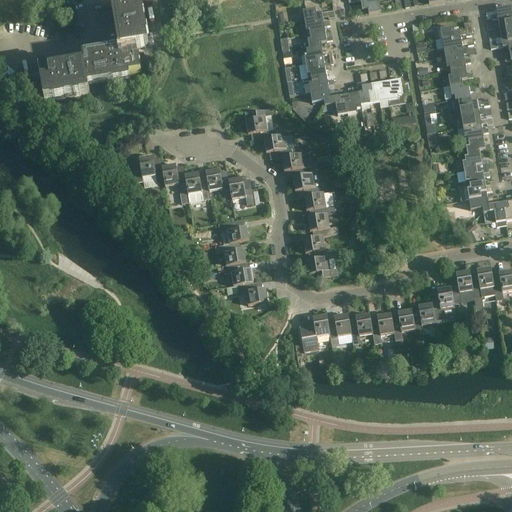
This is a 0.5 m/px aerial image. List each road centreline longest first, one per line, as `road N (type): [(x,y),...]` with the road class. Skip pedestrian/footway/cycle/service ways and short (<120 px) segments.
road 1 (residential): [(511,248),(423,266),(387,291),(316,300),(281,272),(275,182),(228,147),(154,146)]
road 2 (secondary): [(511,449),(355,458),(267,453)]
road 3 (secondary): [(211,441),(0,371)]
road 4 (secondary): [(349,511),(413,479),(511,466)]
road 5 (secondary): [(211,441),(147,455),(122,475),(103,511)]
